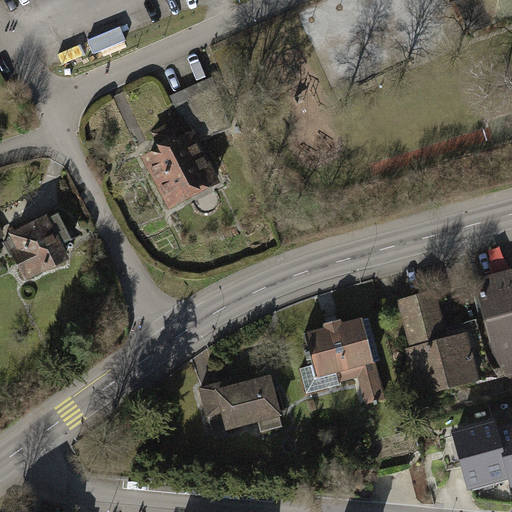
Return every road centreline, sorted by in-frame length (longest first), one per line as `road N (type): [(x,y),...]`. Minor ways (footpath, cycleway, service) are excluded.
road 1 (tertiary): [(511,214),(308,272),(232,304),(172,342)]
road 2 (residential): [(25,447),(65,480),(104,493),(320,511)]
road 3 (residential): [(273,0),(48,102)]
road 4 (residential): [(172,342),(60,126)]
road 5 (tertiary): [(172,342),(25,447)]
